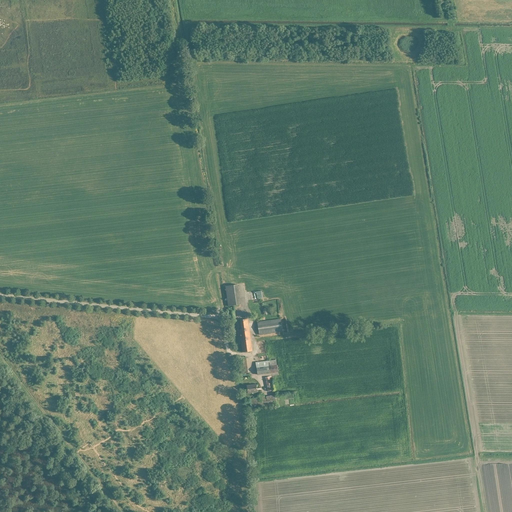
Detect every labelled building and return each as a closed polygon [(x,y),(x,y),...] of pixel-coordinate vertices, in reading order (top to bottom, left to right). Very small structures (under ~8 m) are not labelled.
[(228,306),(240,305),(238,285),(226,286),(228,306)] [(239,329),(243,352),(252,351),(247,319),(240,320),(241,329),(239,329)] [(282,332),(280,319),(257,322),(259,335),(282,332)] [(238,362),(240,374),(248,373),(246,358),(238,359),(238,362)] [(278,373),(276,360),(256,362),(257,375),(278,373)] [(265,378),(266,383),(268,392),(274,391),(271,377),(265,378)] [(248,393),(256,392),(256,385),(247,386),(247,388),(247,389),(248,393)] [(249,399),(250,408),(276,405),(275,396),(264,397),(264,394),(260,394),(260,398),(249,399)]
